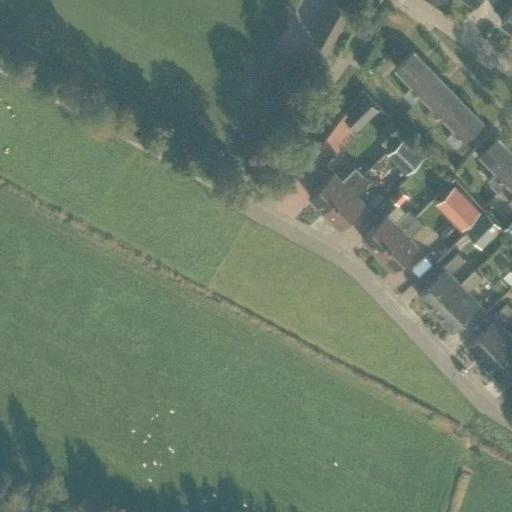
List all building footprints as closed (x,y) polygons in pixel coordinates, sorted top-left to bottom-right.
[(334,0),(313,39),(330,49),(352,10),(334,0)] [(511,3),(501,20),(511,27),(511,3)] [(388,41),(369,60),(380,72),(400,52),(388,41)] [(414,104),(423,96),(441,78),(414,50),(396,68),(412,85),(403,93),(414,104)] [(462,100),(441,78),(423,96),(433,106),(425,115),(435,126),(444,117),(462,100)] [(362,110),(349,123),(356,129),(378,108),(366,96),(357,105),(362,110)] [(462,100),(444,117),(455,128),(446,137),(458,149),(484,123),(462,100)] [(380,130),(390,141),(402,131),(391,120),(380,130)] [(386,152),(406,171),(423,154),(404,135),(386,152)] [(498,191),(507,182),(511,177),(511,151),(498,137),(480,154),(496,171),(488,179),(498,191)] [(309,196),(324,212),(363,174),(356,166),(342,180),(334,171),(309,196)] [(363,174),(324,212),(340,228),(365,203),(357,195),(371,181),(363,174)] [(462,228),(480,210),(454,185),(436,203),(462,228)] [(398,203),(407,195),(400,187),(391,196),(398,203)] [(362,239),(378,254),(416,216),(409,208),(395,222),(387,214),(362,239)] [(466,230),(480,244),(500,226),(486,212),(466,230)] [(424,223),(416,216),(378,254),(393,270),(418,245),(410,237),(424,223)] [(511,218),(503,227),(511,236),(511,218)] [(435,312),(463,286),(460,283),(450,273),(465,259),(457,251),(443,266),(445,268),(418,295),(435,312)] [(463,286),(435,312),(453,330),(481,303),(467,291),(481,276),(474,269),(460,283),(463,286)] [(495,319),(467,345),(485,363),(511,337),(511,335),(510,334),(500,324),(511,312),(511,306),(507,302),(493,316),(495,319)] [(511,332),(510,334),(511,335),(511,337),(485,363),(502,380),(511,370),(511,332)]
